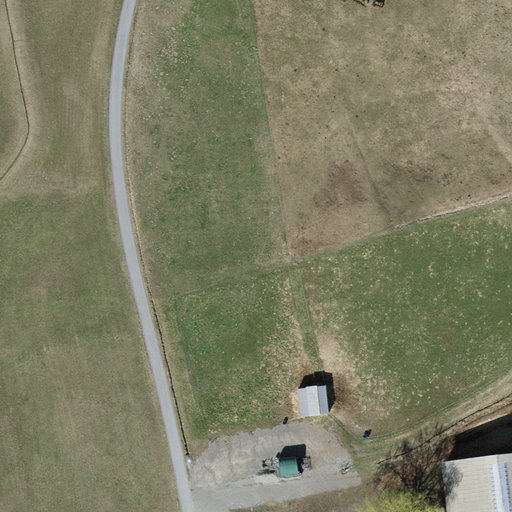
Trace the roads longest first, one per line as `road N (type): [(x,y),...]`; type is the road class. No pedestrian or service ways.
road 1 (residential): [(130,0),(115,113),(118,175),(187,511)]
road 2 (unknown): [(360,511),(395,481),(448,453),(511,433)]
